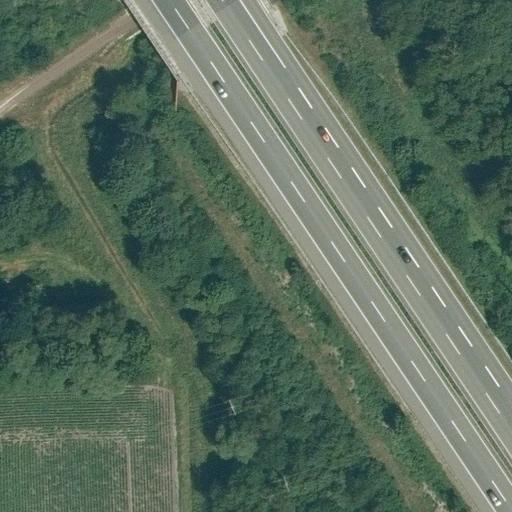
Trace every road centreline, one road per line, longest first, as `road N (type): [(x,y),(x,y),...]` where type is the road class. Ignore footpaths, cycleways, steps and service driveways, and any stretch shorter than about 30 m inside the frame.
road 1 (motorway): [(168,0),(509,511)]
road 2 (motorway): [(511,433),(273,77)]
